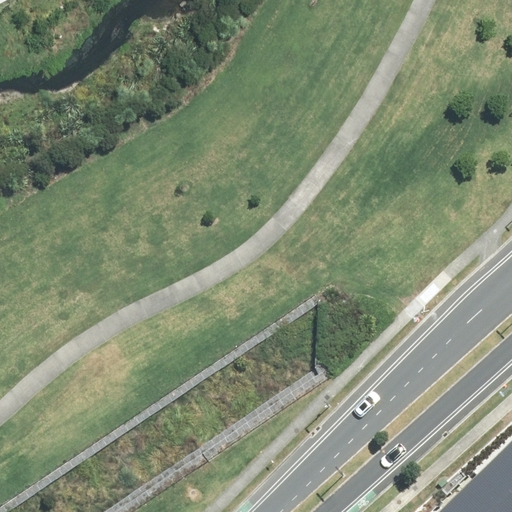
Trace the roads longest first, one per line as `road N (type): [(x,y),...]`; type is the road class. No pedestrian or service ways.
road 1 (tertiary): [(261,511),(511,277)]
road 2 (tertiary): [(511,349),(329,511)]
